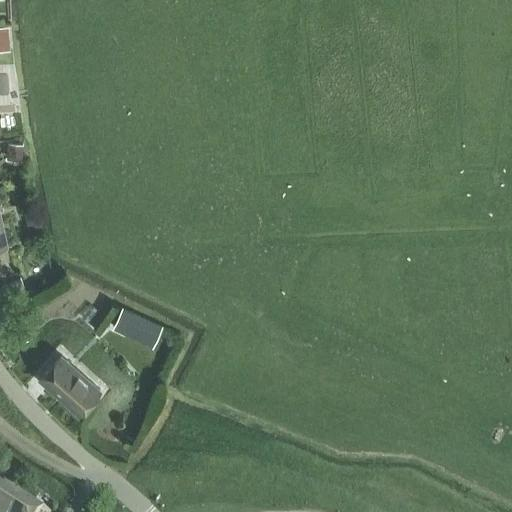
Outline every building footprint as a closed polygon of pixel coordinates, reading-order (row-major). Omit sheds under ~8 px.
[(8,144),(7,155),(22,156),(23,145),(8,144)] [(0,296),(4,304),(37,288),(31,274),(0,288),(0,296)] [(122,308),(113,327),(153,345),(162,327),(122,308)] [(15,330),(13,331),(21,345),(22,345),(32,339),(31,337),(23,325),(15,330)] [(79,415),(100,391),(61,355),(39,379),(79,415)] [(1,484),(0,485),(0,511),(40,511),(42,510),(1,484)]
